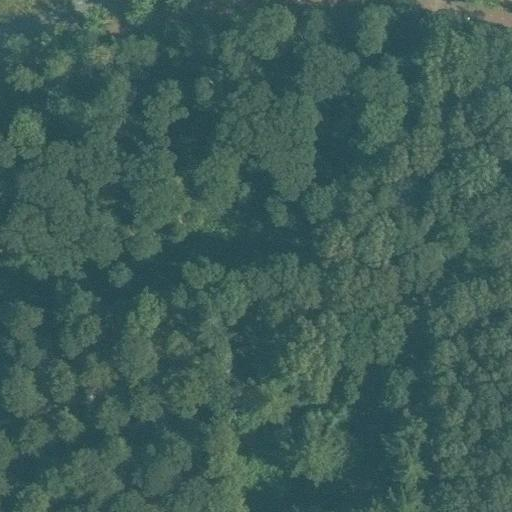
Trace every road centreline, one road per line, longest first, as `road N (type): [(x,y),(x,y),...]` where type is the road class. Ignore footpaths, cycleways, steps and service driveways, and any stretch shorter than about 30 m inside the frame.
road 1 (track): [(0,420),(270,334)]
road 2 (track): [(270,334),(511,262)]
road 3 (tertiary): [(131,0),(0,46)]
